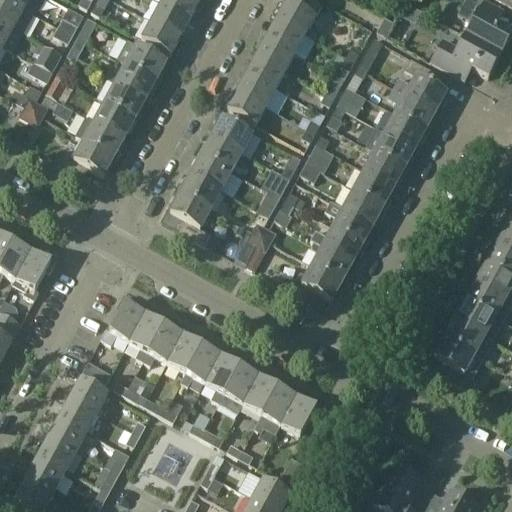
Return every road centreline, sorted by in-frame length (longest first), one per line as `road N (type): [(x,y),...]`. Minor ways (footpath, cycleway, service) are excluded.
road 1 (residential): [(329,367),(470,111),(511,133)]
road 2 (residential): [(246,0),(110,246)]
road 3 (residential): [(329,367),(110,246)]
road 4 (residential): [(0,448),(110,246)]
road 5 (residential): [(511,464),(329,367)]
road 6 (residential): [(110,246),(0,185)]
